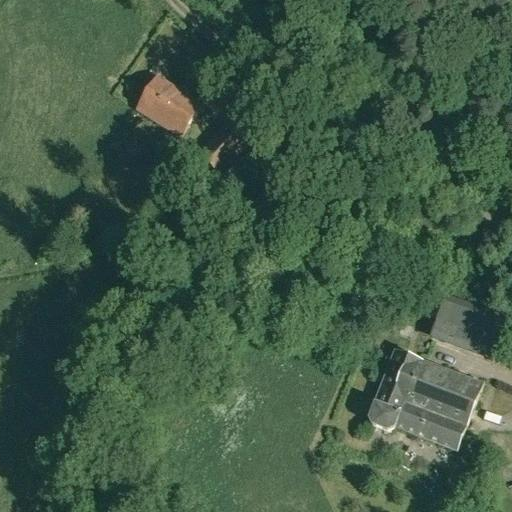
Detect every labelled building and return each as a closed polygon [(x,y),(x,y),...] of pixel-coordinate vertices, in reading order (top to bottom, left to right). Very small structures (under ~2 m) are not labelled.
[(300,64),(286,78),(301,94),(315,80),(300,64)] [(183,141),(204,108),(159,79),(138,112),(183,141)] [(220,176),(253,142),(233,123),(200,157),(220,176)] [(511,323),(447,301),(432,343),(502,367),(511,338),(511,323)] [(459,452),(484,386),(397,353),(371,421),(374,428),(388,434),(396,432),(397,428),(459,452)]
